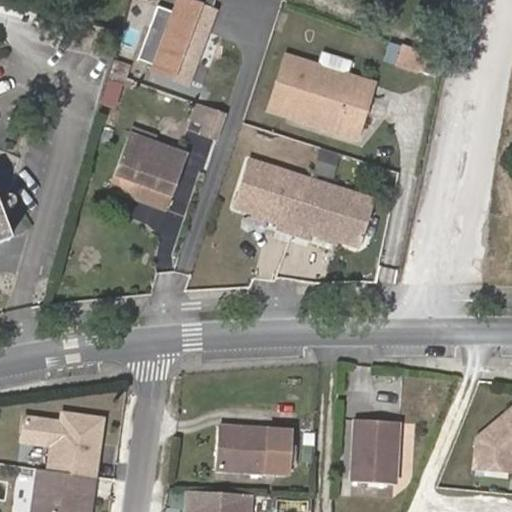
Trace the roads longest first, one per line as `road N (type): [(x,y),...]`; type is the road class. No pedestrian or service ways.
road 1 (tertiary): [(511,328),(154,341)]
road 2 (unknown): [(20,330),(67,143),(68,88),(54,68),(0,34)]
road 3 (residential): [(154,341),(138,511)]
road 4 (tertiary): [(154,341),(0,364)]
